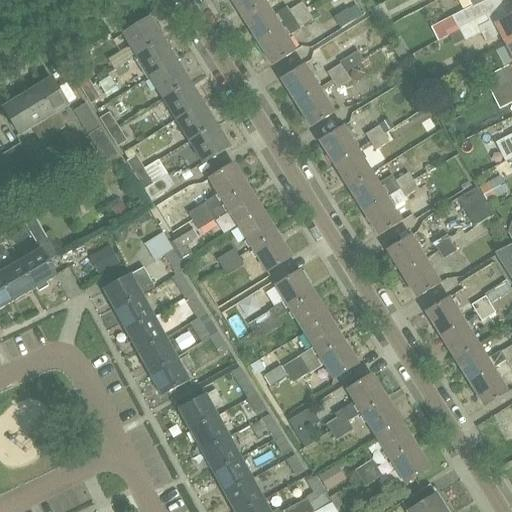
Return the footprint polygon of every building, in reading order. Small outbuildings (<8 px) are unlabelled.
[(231,0),(243,17),(266,3),(263,0),(231,0)] [(370,0),(364,4),(368,11),(374,7),(370,0)] [(468,0),(471,5),(452,14),(459,27),(465,24),(485,13),(480,2),(483,0),(468,0)] [(289,10),(294,19),(308,10),(302,2),(289,10)] [(272,14),(266,3),(243,17),(258,41),(294,19),(289,10),(286,6),(272,14)] [(341,28),(354,19),(347,8),(334,17),(341,28)] [(308,10),(294,19),(299,26),(312,18),(308,10)] [(511,13),(491,24),(485,13),(465,24),(459,27),(447,33),(453,45),(465,39),(480,31),(485,42),(500,34),(504,42),(511,38),(511,13)] [(136,55),(162,39),(149,17),(123,34),(136,55)] [(294,19),(258,41),(272,65),(295,51),(286,37),(301,29),(299,26),(294,19)] [(510,62),(483,76),(486,82),(489,90),(490,89),(511,78),(511,38),(504,42),(511,57),(511,62),(510,63),(510,62)] [(162,39),(136,55),(149,77),(175,61),(162,39)] [(117,68),(131,60),(125,50),(111,59),(117,68)] [(338,62),(340,64),(327,72),(332,81),(346,72),(364,61),(357,51),(338,62)] [(188,82),(175,61),(149,77),(162,98),(188,82)] [(281,80),(295,103),(319,89),(304,65),(280,79),(281,80)] [(81,89),(91,83),(83,70),(73,76),(81,89)] [(351,80),(346,72),(332,81),(337,88),(351,80)] [(27,94),(52,135),(65,127),(56,112),(68,105),(51,78),(27,94)] [(511,78),(490,89),(489,90),(498,108),(511,101),(511,78)] [(202,104),(188,82),(162,98),(175,120),(202,104)] [(91,83),(81,89),(90,104),(100,98),(91,83)] [(310,127),(333,113),(319,89),(295,103),(310,127)] [(52,135),(27,94),(3,108),(20,135),(32,128),(41,142),(52,135)] [(105,161),(117,154),(86,103),(74,111),(105,161)] [(215,125),(202,104),(175,120),(189,141),(215,125)] [(109,113),(99,119),(108,133),(118,127),(109,113)] [(387,119),(380,124),(385,131),(392,127),(387,119)] [(228,147),(215,125),(189,141),(202,163),(228,147)] [(384,133),(379,125),(365,134),(370,142),(384,133)] [(118,127),(108,133),(117,147),(127,141),(118,126),(118,127)] [(319,141),(334,165),(357,150),(342,127),(319,141)] [(370,142),(375,150),(389,142),(384,133),(370,142)] [(9,150),(23,174),(36,166),(21,142),(9,150)] [(23,174),(9,150),(0,154),(0,162),(12,181),(23,174)] [(372,174),(357,150),(334,165),(349,188),(372,174)] [(145,168),(136,155),(126,161),(134,175),(145,168)] [(146,171),(145,168),(134,175),(151,201),(175,186),(160,162),(146,171)] [(183,203),(177,194),(156,207),(172,234),(193,221),(223,201),(247,186),(232,163),(208,178),(218,194),(188,213),(178,220),(172,210),(183,203)] [(395,180),(401,189),(414,181),(428,173),(422,164),(408,172),(395,180)] [(378,184),(372,174),(349,188),(363,212),(387,198),(401,189),(395,180),(392,175),(378,184)] [(418,188),(414,181),(401,189),(405,197),(418,188)] [(488,203),(497,198),(489,183),(480,189),(488,203)] [(247,186),(223,201),(193,221),(198,230),(228,210),(237,225),(261,210),(247,186)] [(494,217),(476,188),(457,200),(475,228),(494,217)] [(405,197),(401,189),(387,198),(363,212),(378,236),(401,221),(394,210),(408,201),(405,197)] [(29,209),(2,224),(8,233),(11,232),(19,227),(24,236),(30,233),(38,244),(47,238),(29,209)] [(261,210),(237,225),(251,248),(275,233),(261,210)] [(192,227),(168,241),(174,251),(180,261),(189,255),(183,247),(198,237),(192,227)] [(156,261),(173,250),(163,233),(146,244),(156,261)] [(275,233),(251,248),(266,271),(290,257),(275,233)] [(438,251),(452,242),(447,234),(432,243),(438,251)] [(387,249),(401,273),(425,259),(410,235),(387,249)] [(438,251),(443,259),(457,251),(452,242),(438,251)] [(511,242),(494,251),(497,255),(500,260),(511,279),(511,242)] [(57,276),(40,248),(19,260),(36,288),(38,292),(48,286),(46,282),(57,276)] [(222,267),(239,257),(234,248),(217,259),(222,267)] [(174,251),(165,256),(174,271),(183,266),(180,261),(174,251)] [(239,257),(222,267),(226,276),(244,265),(239,257)] [(425,259),(401,273),(416,297),(439,283),(426,261),(425,259)] [(36,288),(19,260),(0,271),(0,274),(15,300),(36,288)] [(144,268),(131,276),(130,274),(102,290),(114,311),(142,296),(141,295),(154,288),(144,268)] [(271,309),(271,310),(275,317),(288,309),(312,294),(298,270),(274,285),(284,301),(271,309)] [(182,294),(191,289),(181,272),(171,278),(182,294)] [(0,308),(15,300),(0,274),(0,308)] [(194,315),(204,309),(194,292),(184,298),(194,315)] [(327,317),(312,294),(288,309),(303,332),(327,317)] [(153,317),(142,296),(114,311),(125,332),(153,317)] [(425,311),(440,334),(463,320),(463,321),(476,313),(476,312),(471,305),(472,304),(470,302),(457,310),(448,296),(425,311)] [(471,305),(476,312),(490,303),(485,296),(472,304),(471,305)] [(481,321),(496,312),(490,303),(476,312),(476,313),(481,321)] [(271,310),(254,320),(259,329),(260,328),(276,318),(275,317),(271,310)] [(206,312),(197,318),(190,323),(203,343),(209,339),(219,333),(206,312)] [(165,338),(153,317),(125,332),(137,354),(165,338)] [(299,355),(299,356),(304,364),(317,356),(341,341),(327,317),(303,332),(312,347),(299,355)] [(260,328),(265,336),(281,326),(276,318),(260,328)] [(463,320),(440,334),(455,358),(478,344),(465,324),(463,321),(463,320)] [(229,349),(219,333),(209,339),(220,355),(229,349)] [(165,338),(137,354),(149,375),(177,360),(165,338)] [(317,356),(304,364),(310,373),(323,365),(332,379),(356,364),(341,341),(317,356)] [(478,344),(455,358),(470,382),(492,368),(506,360),(501,351),(500,350),(487,359),(478,344)] [(511,344),(501,351),(506,360),(511,356),(511,344)] [(304,364),(299,356),(283,366),(288,375),(289,374),(304,364)] [(177,360),(149,375),(160,396),(188,381),(177,360)] [(293,383),(294,383),(310,373),(304,364),(289,374),(288,375),(293,383)] [(279,366),(263,376),(270,387),(286,376),(279,366)] [(470,382),(485,406),(507,392),(492,368),(470,382)] [(247,399),(257,393),(244,373),(234,379),(247,399)] [(343,414),(348,421),(360,414),(384,398),(370,375),(345,390),(352,401),(333,413),(336,418),(343,414)] [(257,393),(247,399),(258,416),(267,410),(257,393)] [(189,431),(217,416),(205,394),(177,410),(189,431)] [(384,398),(360,414),(374,437),(399,422),(384,398)] [(280,430),(270,414),(252,424),(257,434),(259,433),(262,438),(269,433),(271,436),(280,430)] [(326,424),(331,432),(348,421),(343,414),(336,418),(326,424)] [(228,437),(217,416),(189,431),(201,452),(228,437)] [(353,430),(348,421),(331,432),(336,440),(353,430)] [(399,422),(374,437),(389,460),(413,445),(399,422)] [(295,456),(293,451),(282,434),(273,440),(283,456),(286,461),(295,456)] [(228,437),(201,452),(212,474),(240,458),(228,437)] [(428,469),(413,445),(389,460),(404,484),(428,469)] [(305,471),(295,456),(286,461),(296,477),(305,471)] [(240,458),(212,474),(224,495),(252,480),(240,458)] [(360,479),(377,468),(372,460),(355,470),(360,479)] [(329,491),(349,481),(340,464),(320,474),(329,491)] [(382,476),(377,468),(360,479),(365,487),(382,476)] [(315,476),(306,482),(316,497),(325,492),(315,476)] [(243,511),(264,501),(252,480),(224,495),(233,511),(243,511)] [(446,511),(435,493),(406,511),(446,511)] [(278,511),(277,509),(271,511),(269,511),(264,501),(243,511),(313,511),(314,511),(307,498),(281,511),(278,511)]
